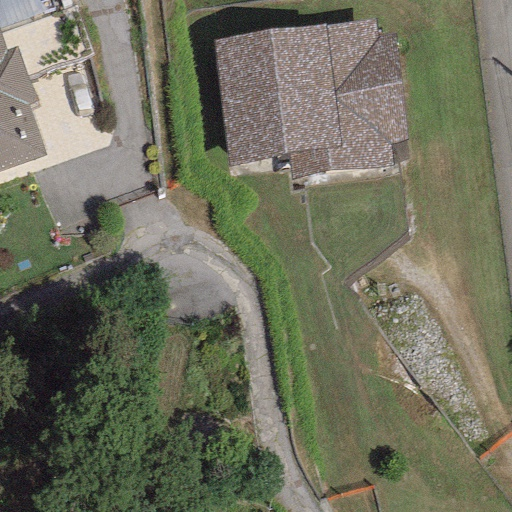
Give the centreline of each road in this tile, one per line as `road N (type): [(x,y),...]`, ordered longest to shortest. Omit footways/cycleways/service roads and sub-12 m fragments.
road 1 (residential): [(307,511),(284,490),(245,293),(173,233)]
road 2 (residential): [(173,233),(140,190),(116,60),(95,0)]
road 3 (residential): [(173,233),(0,312)]
road 4 (residential): [(511,144),(494,0)]
